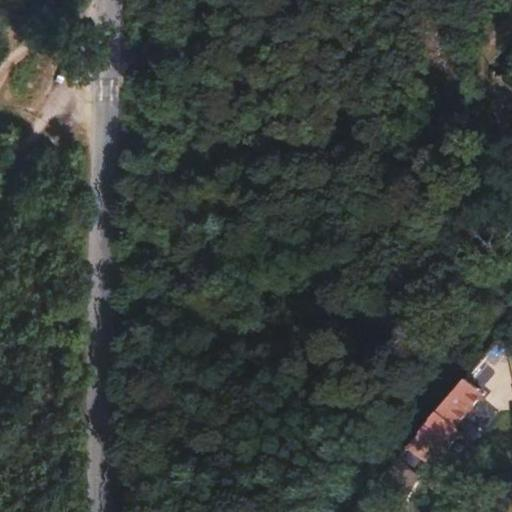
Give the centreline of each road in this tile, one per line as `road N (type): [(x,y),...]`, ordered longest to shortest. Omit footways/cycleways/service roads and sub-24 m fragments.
road 1 (tertiary): [(98,511),(103,0)]
road 2 (track): [(0,204),(111,0)]
